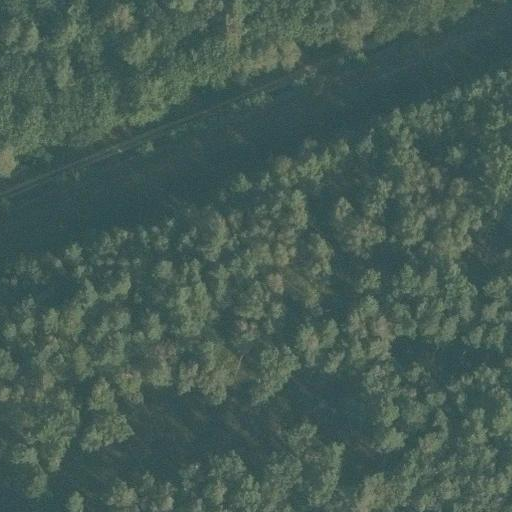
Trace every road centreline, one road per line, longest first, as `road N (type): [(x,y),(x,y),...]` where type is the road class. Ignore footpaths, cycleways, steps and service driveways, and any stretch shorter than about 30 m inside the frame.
road 1 (track): [(0,258),(511,42)]
road 2 (track): [(0,225),(511,12)]
